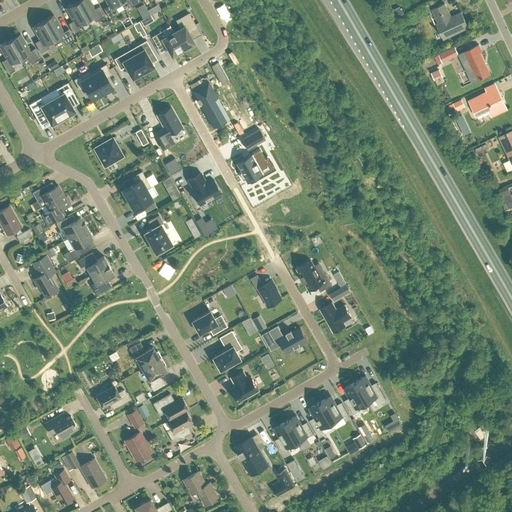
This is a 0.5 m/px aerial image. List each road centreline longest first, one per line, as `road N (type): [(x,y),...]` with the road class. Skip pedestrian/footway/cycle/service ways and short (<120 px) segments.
road 1 (residential): [(224,423),(238,424),(335,367),(172,76)]
road 2 (trunk): [(511,298),(338,0)]
road 3 (residential): [(224,423),(90,186),(35,154)]
road 4 (residential): [(172,76),(35,154)]
road 5 (residential): [(408,511),(511,436)]
